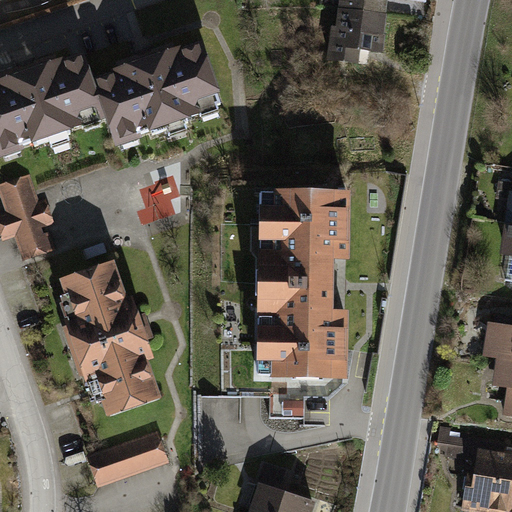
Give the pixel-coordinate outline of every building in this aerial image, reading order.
[(347,0),(346,13),(397,19),(398,0),(347,0)] [(397,19),(346,13),(340,68),(374,72),(376,55),(392,57),(397,19)] [(145,59),(93,77),(108,120),(116,145),(225,107),(202,40),(145,59)] [(27,72),(0,80),(0,154),(1,156),(108,120),(93,77),(84,52),(27,72)] [(34,180),(0,190),(9,218),(0,220),(0,229),(5,246),(18,242),(22,255),(27,269),(60,258),(55,244),(51,232),(59,230),(52,205),(43,208),(34,180)] [(257,378),(347,380),(348,309),(336,309),(336,285),(337,260),(349,260),(350,191),(261,189),(257,378)] [(93,377),(106,414),(159,397),(146,360),(155,357),(141,316),(134,296),(127,298),(115,260),(58,279),(72,321),(65,323),(84,380),(93,377)] [(493,359),(508,361),(511,360),(511,329),(496,328),(493,359)] [(164,437),(90,462),(101,494),(175,469),(164,437)] [(511,511),(511,461),(485,457),(477,511),(511,511)] [(320,511),(323,504),(285,492),(291,474),(265,466),(259,485),(266,487),(258,511),(320,511)]
